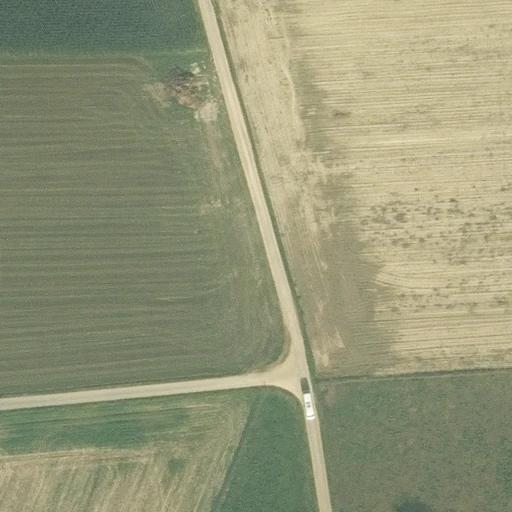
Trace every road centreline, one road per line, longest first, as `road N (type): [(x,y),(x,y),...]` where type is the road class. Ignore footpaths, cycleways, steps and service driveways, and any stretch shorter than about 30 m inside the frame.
road 1 (unclassified): [(324,511),(303,375),(203,0)]
road 2 (track): [(303,375),(0,402)]
